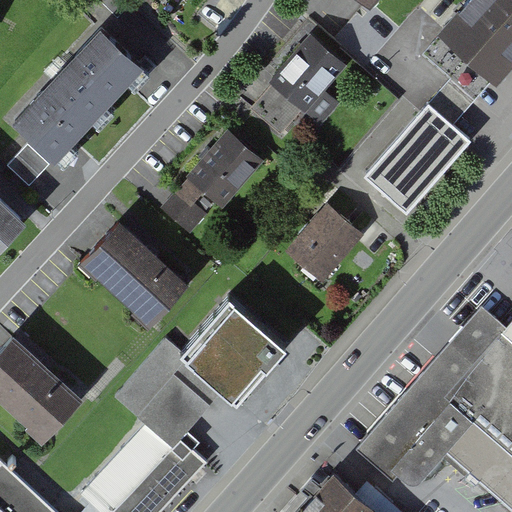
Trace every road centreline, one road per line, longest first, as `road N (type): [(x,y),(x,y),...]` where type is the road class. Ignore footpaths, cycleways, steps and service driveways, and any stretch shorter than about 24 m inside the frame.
road 1 (primary): [(227,511),(511,187)]
road 2 (residential): [(264,0),(0,297)]
